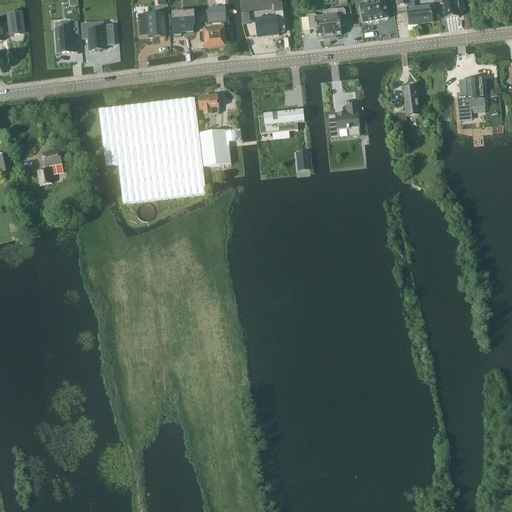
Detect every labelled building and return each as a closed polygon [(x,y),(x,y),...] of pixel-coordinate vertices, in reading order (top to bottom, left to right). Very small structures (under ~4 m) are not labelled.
[(389,20),(385,0),(378,2),(377,0),(366,0),(367,4),(360,5),(363,24),(389,20)] [(460,19),(458,4),(457,1),(456,1),(455,0),(437,0),(438,4),(443,3),(444,6),(444,7),(446,21),(460,19)] [(410,26),(433,23),(431,6),(407,9),(410,26)] [(212,9),(206,12),(207,25),(227,24),(226,8),(212,9)] [(343,10),(326,11),(327,17),(330,39),(335,38),(336,37),(342,36),(341,28),(348,27),(346,12),(343,10)] [(185,14),(173,15),(174,37),(181,37),(181,36),(181,34),(194,34),(193,26),(195,26),(194,13),(194,11),(185,12),(185,14)] [(255,20),(257,39),(279,37),(279,35),(279,31),(285,30),(286,30),(283,12),(275,13),(275,17),(255,20)] [(165,14),(139,16),(141,36),(149,35),(149,37),(152,36),(153,39),(166,38),(167,38),(165,14)] [(308,16),(310,31),(316,31),(317,39),(323,39),(324,39),(330,39),(327,17),(318,18),(315,15),(308,16)] [(78,23),(55,25),(58,54),(74,53),(73,36),(79,35),(78,23)] [(92,25),(82,25),(83,40),(89,40),(90,52),(106,51),(106,47),(115,46),(113,27),(92,28),(92,25)] [(206,50),(226,48),(224,28),(204,29),(206,50)] [(461,97),(458,97),(460,122),(461,122),(460,117),(471,116),(470,105),(484,104),(482,79),(467,80),(467,81),(468,84),(460,85),(461,97)] [(407,118),(420,116),(416,88),(404,89),(407,118)] [(218,97),(199,99),(200,112),(204,111),(205,117),(219,116),(219,110),(218,97)] [(195,99),(99,110),(106,167),(119,165),(123,205),(207,195),(203,168),(232,165),(232,172),(245,170),(241,143),(241,130),(199,135),(195,99)] [(329,117),(328,117),(330,140),(331,140),(339,139),(339,137),(339,131),(348,130),(348,131),(349,131),(350,138),(360,137),(359,129),(360,129),(359,119),(360,119),(358,106),(347,107),(347,113),(344,114),(336,115),(336,117),(329,118),(329,117)] [(264,118),(259,118),(259,120),(261,120),(263,134),(296,130),(296,132),(298,132),(298,125),(305,124),(304,111),(264,116),(264,118)] [(406,115),(394,117),(395,125),(402,124),(403,127),(407,126),(406,115)] [(40,187),(53,185),(51,174),(63,172),(60,152),(43,155),(46,171),(37,173),(40,187)] [(308,153),(299,154),(300,160),(297,161),(299,172),(310,171),(308,153)] [(0,156),(0,177),(11,175),(7,155),(0,156)]
